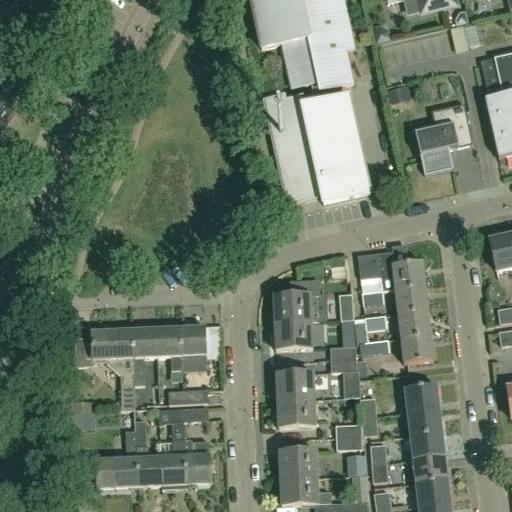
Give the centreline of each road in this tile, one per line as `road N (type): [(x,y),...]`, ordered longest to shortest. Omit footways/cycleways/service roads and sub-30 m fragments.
road 1 (residential): [(0,336),(52,198),(154,0)]
road 2 (residential): [(481,459),(455,215)]
road 3 (residential): [(244,297),(265,265),(287,253),(455,215)]
road 4 (residential): [(248,511),(244,297)]
road 5 (residential): [(81,305),(244,297)]
